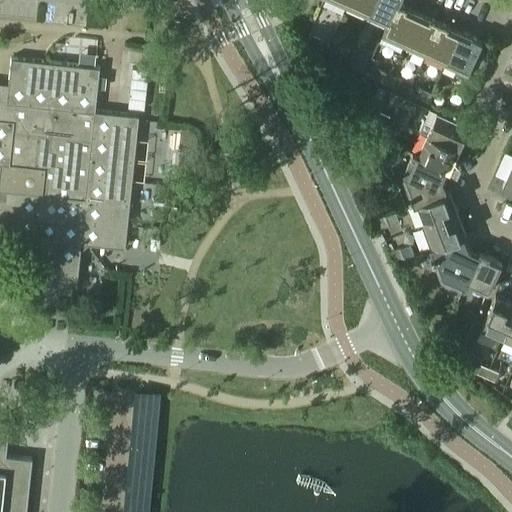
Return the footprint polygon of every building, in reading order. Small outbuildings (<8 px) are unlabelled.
[(373,0),(348,0),(346,4),(367,14),(373,0)] [(373,0),(367,14),(387,23),(388,23),(397,2),(398,3),(399,0),(373,0)] [(418,12),(398,3),(397,2),(388,23),(387,23),(382,34),(404,43),(418,12)] [(418,12),(404,43),(414,48),(409,59),(420,64),(425,53),(439,21),(418,12)] [(425,53),(446,62),(460,31),(439,21),(425,53)] [(460,31),(446,62),(467,72),(465,76),(476,82),(488,56),(476,51),(481,40),(460,31)] [(0,161),(7,163),(6,172),(1,171),(0,180),(5,180),(4,186),(4,190),(0,192),(0,233),(1,233),(34,237),(39,243),(36,269),(34,282),(39,283),(56,284),(67,285),(71,286),(72,286),(78,287),(82,247),(88,243),(126,247),(133,185),(134,179),(140,119),(141,116),(96,111),(98,91),(101,67),(99,67),(95,66),(42,61),(10,57),(7,84),(0,83),(0,161)] [(382,69),(377,79),(386,83),(391,73),(382,69)] [(391,73),(386,83),(395,87),(399,77),(391,73)] [(432,93),(420,87),(415,96),(428,102),(432,93)] [(369,108),(379,112),(383,103),(373,99),(369,108)] [(379,112),(369,108),(365,116),(375,121),(379,112)] [(423,121),(419,131),(427,135),(427,134),(459,148),(468,127),(437,113),(431,125),(423,121)] [(427,134),(418,154),(418,155),(446,168),(446,169),(449,170),(459,148),(427,134)] [(418,155),(418,154),(412,152),(404,170),(406,177),(403,178),(413,205),(417,204),(417,203),(446,192),(446,191),(442,179),(446,169),(446,168),(418,155)] [(511,164),(502,186),(511,190),(511,164)] [(417,204),(425,224),(457,212),(449,190),(446,191),(446,192),(417,203),(417,204)] [(395,211),(383,216),(386,226),(399,221),(395,211)] [(425,224),(421,226),(429,247),(433,246),(463,235),(463,236),(466,235),(457,212),(425,224)] [(433,246),(429,247),(440,275),(443,274),(445,280),(464,288),(466,283),(465,282),(479,253),(478,253),(468,249),(463,236),(463,235),(433,246)] [(410,244),(397,248),(401,259),(414,254),(410,244)] [(479,250),(478,253),(479,253),(465,282),(466,283),(487,292),(502,261),(479,250)] [(502,337),(511,315),(511,303),(495,295),(481,327),(502,337)] [(511,340),(511,315),(502,337),(511,340)] [(447,350),(459,355),(463,347),(451,342),(447,350)] [(473,371),(485,377),(489,367),(478,361),(473,371)] [(489,367),(485,377),(496,382),(501,372),(489,367)] [(0,511),(26,511),(32,458),(5,455),(9,420),(0,418),(0,511)]
